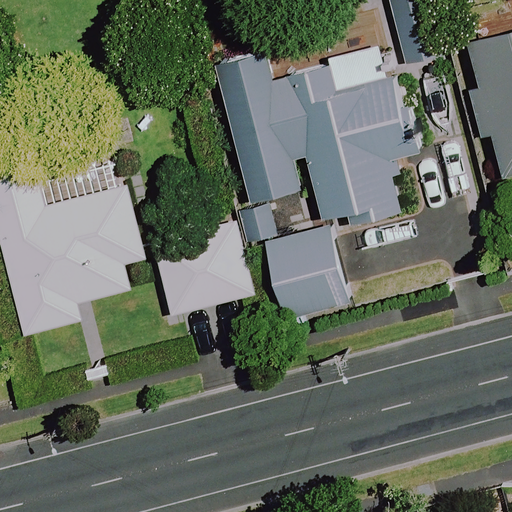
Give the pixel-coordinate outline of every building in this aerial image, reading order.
[(438,57),(424,7),(394,16),(408,66),(438,57)] [(501,176),(511,172),(511,33),(469,43),(501,176)] [(332,64),(326,38),(218,68),(255,201),(316,184),(326,220),(370,208),(373,218),(405,210),(391,160),(415,153),(395,80),(341,95),(332,64)] [(126,261),(150,255),(131,182),(121,184),(103,113),(15,136),(0,139),(0,224),(28,333),(86,319),(81,301),(133,288),(126,261)] [(256,294),(239,219),(155,239),(173,313),(256,294)] [(351,299),(334,227),(267,243),(284,315),(351,299)]
